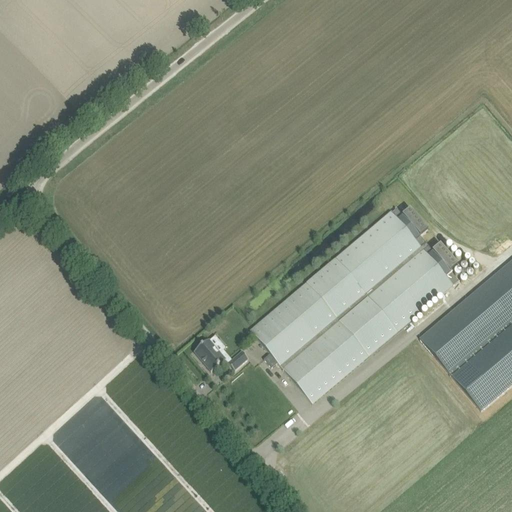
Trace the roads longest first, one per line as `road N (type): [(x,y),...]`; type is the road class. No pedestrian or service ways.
road 1 (unclassified): [(293,511),(24,191),(261,0)]
road 2 (unknown): [(255,467),(471,285)]
